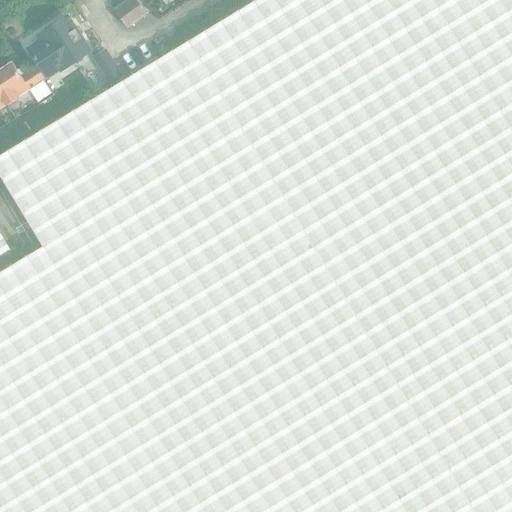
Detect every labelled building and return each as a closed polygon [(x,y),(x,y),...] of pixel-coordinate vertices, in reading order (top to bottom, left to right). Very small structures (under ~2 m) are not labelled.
[(21,261),(0,273),(0,511),(511,511),(511,0),(257,0),(228,18),(0,156),(0,176),(43,248),(41,249),(29,256),(21,261)] [(135,0),(130,0),(114,12),(127,30),(146,15),(135,0)] [(37,38),(41,43),(27,52),(38,68),(38,67),(46,79),(59,71),(61,74),(91,54),(67,18),(37,38)] [(38,67),(38,68),(21,79),(12,65),(0,72),(0,110),(8,105),(10,108),(17,103),(15,100),(30,90),(39,103),(52,94),(43,82),(46,79),(38,67)] [(112,86),(125,77),(119,67),(105,76),(112,86)] [(0,256),(10,250),(0,233),(0,256)]
